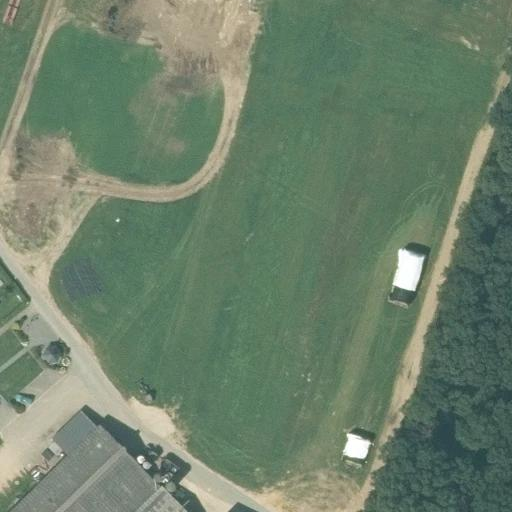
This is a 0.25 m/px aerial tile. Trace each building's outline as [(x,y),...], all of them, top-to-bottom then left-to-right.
[(172,331),(167,346),(188,353),(201,317),(188,313),(181,334),(172,331)] [(50,437),(68,455),(96,428),(79,410),(50,437)] [(137,511),(161,489),(99,425),(96,428),(68,455),(52,471),(92,511),(137,511)] [(92,511),(52,471),(8,511),(92,511)] [(182,511),(161,489),(137,511),(182,511)]
